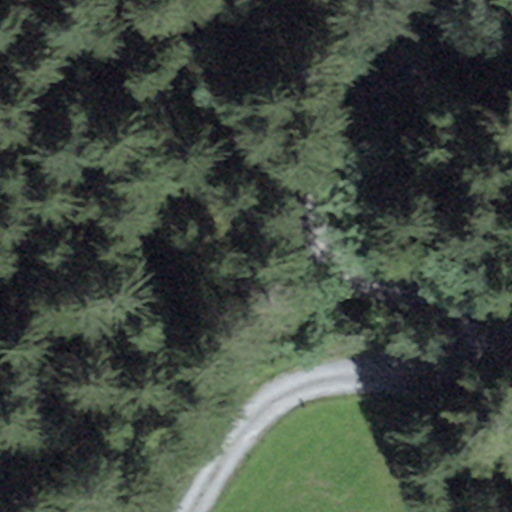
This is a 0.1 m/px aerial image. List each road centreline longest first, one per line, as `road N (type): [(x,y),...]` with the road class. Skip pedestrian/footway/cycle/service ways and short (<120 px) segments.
road 1 (track): [(511,344),(351,287),(308,260),(304,227),(314,184),(462,0)]
road 2 (track): [(508,343),(406,373),(330,367),(286,385),(228,443),(187,511)]
